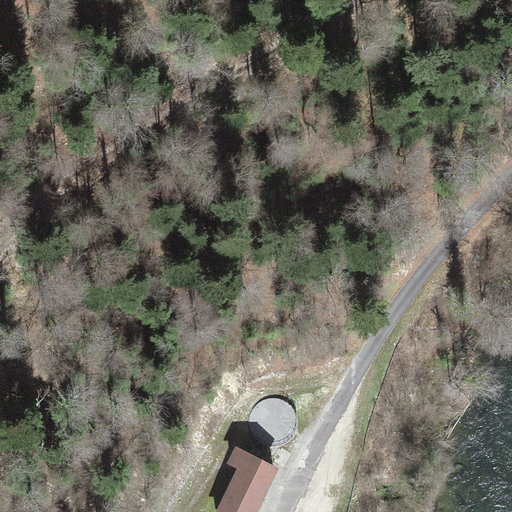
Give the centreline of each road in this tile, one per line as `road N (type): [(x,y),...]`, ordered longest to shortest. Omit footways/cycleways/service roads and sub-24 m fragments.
road 1 (track): [(347,0),(33,191),(0,226)]
road 2 (unclassified): [(511,182),(403,299),(338,399),(283,511)]
road 3 (track): [(352,377),(251,392),(179,511)]
